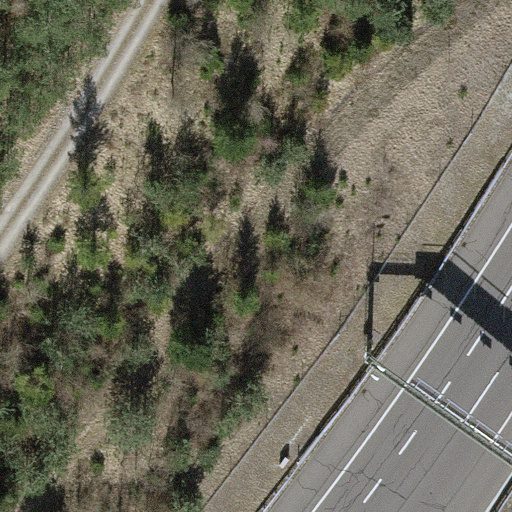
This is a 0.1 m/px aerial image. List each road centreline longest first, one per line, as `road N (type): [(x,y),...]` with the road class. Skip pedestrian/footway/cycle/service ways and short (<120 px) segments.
road 1 (track): [(148,0),(0,240)]
road 2 (motorway): [(511,345),(400,511)]
